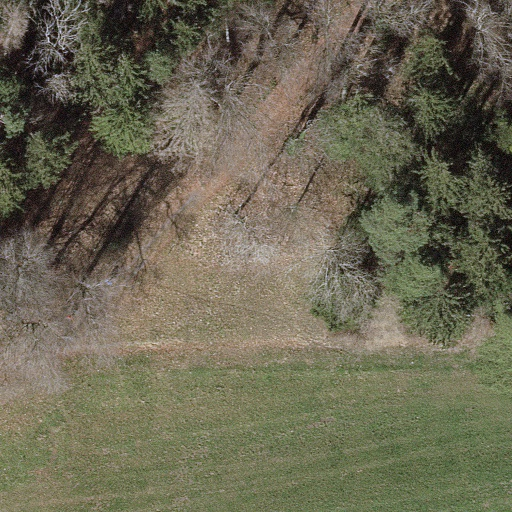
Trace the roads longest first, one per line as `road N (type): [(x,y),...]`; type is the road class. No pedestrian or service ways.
road 1 (track): [(0,377),(154,245),(374,0)]
road 2 (track): [(0,377),(309,357),(511,354)]
